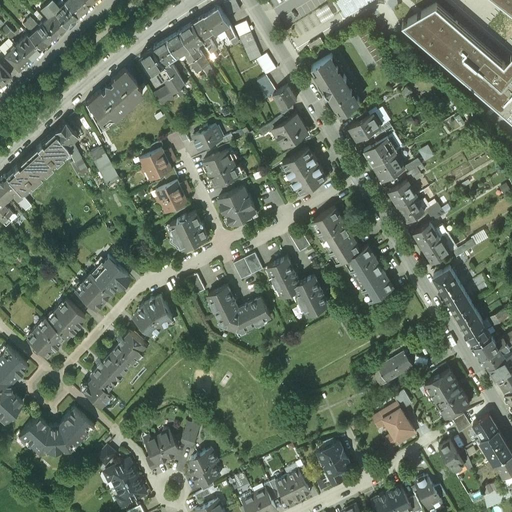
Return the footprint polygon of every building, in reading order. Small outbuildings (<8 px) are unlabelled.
[(68,0),(67,2),(77,13),(89,2),(87,0),(68,0)] [(224,0),(223,1),(228,12),(240,6),(237,0),(224,0)] [(335,0),(346,16),(372,0),(335,0)] [(436,3),(402,23),(511,119),(511,0),(498,0),(511,10),(511,54),(504,63),(436,3)] [(67,2),(55,12),(65,23),(77,13),(67,2)] [(230,21),(219,4),(214,7),(205,13),(214,28),(216,30),(223,25),(230,21)] [(55,12),(43,22),(54,34),(65,23),(55,12)] [(214,28),(205,13),(191,22),(201,39),(203,38),(209,46),(214,43),(207,33),(214,28)] [(53,34),(41,21),(35,27),(46,40),(53,34)] [(230,21),(223,25),(226,33),(221,36),(228,46),(238,39),(230,21)] [(388,59),(364,21),(355,27),(378,65),(388,59)] [(201,39),(191,22),(179,29),(203,67),(207,74),(213,70),(198,46),(196,46),(194,43),(201,39)] [(14,32),(6,24),(1,29),(9,37),(14,32)] [(46,40),(35,27),(28,33),(40,46),(46,40)] [(203,67),(179,29),(166,37),(177,54),(180,52),(185,49),(186,51),(186,54),(196,71),(203,67)] [(261,54),(251,30),(240,35),(250,59),(261,54)] [(28,33),(26,32),(14,43),(28,57),(40,46),(28,33)] [(14,43),(9,37),(0,45),(1,47),(0,48),(4,53),(18,67),(28,57),(14,43)] [(177,54),(166,37),(154,45),(179,86),(186,82),(173,62),(171,62),(169,59),(177,54)] [(209,46),(207,47),(210,53),(217,48),(214,43),(209,46)] [(179,86),(154,45),(140,53),(154,75),(158,72),(155,68),(159,65),(161,68),(161,70),(173,90),(179,86)] [(276,67),(267,52),(257,58),(266,73),(276,67)] [(359,99),(331,52),(312,64),(340,110),(359,99)] [(0,62),(0,83),(10,74),(0,62)] [(124,66),(110,79),(112,80),(101,89),(100,88),(86,101),(86,102),(85,100),(84,101),(100,128),(109,123),(108,121),(137,95),(139,97),(142,91),(143,90),(140,86),(134,80),(135,78),(124,66)] [(267,72),(275,87),(286,81),(278,66),(267,72)] [(277,90),(266,73),(257,79),(265,98),(273,93),(272,93),(277,90)] [(277,90),(272,93),(273,93),(281,106),(281,107),(288,103),(297,97),(288,83),(277,90)] [(167,84),(154,92),(161,104),(174,96),(167,84)] [(406,87),(401,93),(407,97),(411,91),(406,87)] [(288,103),(281,107),(281,106),(278,108),(282,114),(292,108),(288,103)] [(366,109),(357,115),(360,119),(369,114),(366,109)] [(360,119),(349,126),(357,139),(372,130),(381,124),(373,111),(369,114),(360,119)] [(283,121),(274,127),(280,136),(279,137),(283,144),(306,130),(296,113),(283,121)] [(280,116),(259,128),(262,134),(274,127),(283,121),(280,116)] [(64,119),(53,129),(65,143),(69,151),(73,159),(74,158),(77,157),(80,156),(72,141),(70,139),(77,133),(64,119)] [(388,119),(381,124),(372,130),(376,135),(392,125),(388,119)] [(216,123),(209,126),(207,123),(200,126),(198,131),(192,134),(197,143),(200,142),(202,146),(209,143),(210,140),(212,141),(215,140),(222,137),(222,136),(216,123)] [(376,135),(374,136),(377,141),(387,134),(395,130),(392,125),(376,135)] [(183,127),(178,129),(183,140),(189,138),(183,127)] [(36,145),(16,162),(11,166),(12,167),(4,173),(17,187),(21,192),(41,174),(38,171),(41,168),(44,171),(63,154),(65,153),(69,151),(65,143),(53,129),(40,141),(35,145),(36,145)] [(222,137),(215,140),(217,146),(229,141),(234,138),(231,132),(222,136),(222,137)] [(377,141),(364,149),(373,164),(395,151),(397,150),(387,134),(377,141)] [(160,139),(150,144),(152,149),(162,145),(163,144),(160,139)] [(229,141),(217,146),(220,151),(228,147),(229,148),(232,146),(229,141)] [(119,176),(101,144),(89,150),(107,183),(119,176)] [(419,148),(423,159),(433,155),(428,144),(419,148)] [(152,149),(140,155),(144,162),(145,166),(173,153),(171,147),(164,150),(162,145),(152,149)] [(308,146),(282,162),(287,169),(285,169),(289,175),(290,175),(292,178),(291,179),(295,185),(296,184),(301,192),(326,176),(322,169),(323,168),(313,152),(312,153),(308,146)] [(220,151),(203,159),(209,172),(234,160),(229,148),(228,147),(220,151)] [(395,151),(373,164),(382,179),(404,166),(395,151)] [(173,153),(145,166),(147,170),(151,177),(163,171),(172,167),(170,162),(176,159),(173,153)] [(418,157),(406,164),(410,170),(416,166),(421,163),(418,157)] [(82,173),(74,158),(73,159),(70,161),(78,175),(82,173)] [(234,160),(209,172),(215,185),(229,178),(240,172),(234,160)] [(172,167),(163,171),(165,177),(176,171),(173,166),(172,167)] [(410,170),(407,172),(410,178),(420,172),(416,166),(410,170)] [(240,172),(229,178),(231,183),(247,176),(245,170),(240,172)] [(176,171),(165,177),(168,182),(177,177),(179,177),(176,171)] [(4,173),(0,176),(0,188),(6,196),(12,191),(13,194),(17,198),(23,194),(21,192),(17,187),(4,173)] [(168,182),(156,188),(159,195),(161,199),(189,185),(186,179),(180,182),(177,177),(168,182)] [(407,178),(391,188),(395,195),(393,197),(398,205),(414,195),(416,194),(407,178)] [(244,184),(231,190),(231,191),(227,193),(227,192),(218,196),(221,201),(220,202),(224,209),(225,209),(231,222),(232,221),(233,222),(244,217),(244,216),(256,210),(253,204),(254,204),(249,194),(248,194),(244,184)] [(189,185),(161,199),(163,202),(166,209),(172,206),(188,199),(185,194),(192,191),(189,185)] [(30,203),(23,194),(17,198),(23,205),(26,207),(30,203)] [(414,195),(398,205),(407,220),(424,210),(414,195)] [(188,199),(172,206),(175,212),(191,204),(189,199),(188,199)] [(437,201),(426,208),(429,214),(440,207),(437,201)] [(335,205),(314,218),(321,230),(319,231),(331,251),(333,249),(340,261),(347,257),(347,256),(361,248),(360,247),(335,205)] [(12,212),(7,207),(3,212),(7,217),(12,212)] [(196,209),(187,213),(187,212),(180,215),(181,217),(170,222),(172,225),(173,228),(172,236),(179,241),(182,247),(193,242),(194,243),(200,240),(200,239),(208,235),(196,209)] [(3,212),(0,213),(0,218),(5,224),(10,220),(7,217),(3,212)] [(429,221),(414,231),(424,246),(439,237),(429,221)] [(172,225),(154,234),(164,256),(182,247),(179,241),(172,236),(173,228),(172,225)] [(301,228),(291,235),(300,250),(310,244),(301,228)] [(439,237),(424,246),(433,262),(450,251),(441,236),(439,237)] [(466,242),(453,249),(456,255),(463,251),(469,248),(466,242)] [(393,286),(367,243),(360,247),(361,248),(347,256),(347,257),(354,268),(352,269),(364,289),(366,287),(373,299),(393,286)] [(255,251),(244,256),(252,273),(263,267),(255,251)] [(456,255),(452,257),(457,266),(469,260),(463,251),(456,255)] [(109,291),(125,275),(104,255),(89,272),(109,291)] [(287,255),(267,265),(272,274),(270,275),(275,287),(278,286),(282,295),(295,288),(295,287),(297,287),(295,283),(299,281),(300,280),(287,255)] [(244,256),(233,262),(241,278),(252,273),(244,256)] [(450,264),(434,274),(442,288),(458,278),(450,264)] [(109,291),(89,272),(73,288),(95,307),(100,302),(101,302),(105,298),(104,297),(109,291)] [(197,272),(186,277),(194,293),(205,288),(197,272)] [(482,272),(467,281),(471,289),(487,279),(482,272)] [(329,303),(314,273),(300,280),(299,281),(295,283),(297,287),(295,287),(295,288),(298,293),(299,293),(306,306),(304,307),(307,313),(329,303)] [(458,278),(442,288),(450,302),(466,292),(458,278)] [(487,279),(471,289),(476,296),(491,286),(487,279)] [(227,284),(220,287),(219,287),(216,289),(208,293),(221,321),(226,323),(225,325),(231,327),(239,306),(227,284)] [(474,306),(466,292),(450,302),(458,316),(474,306)] [(161,294),(155,297),(155,296),(153,297),(151,296),(150,298),(149,299),(149,300),(145,301),(142,305),(142,304),(141,305),(138,305),(138,308),(138,309),(133,314),(141,321),(140,322),(145,327),(146,326),(153,332),(155,329),(158,329),(162,324),(168,321),(169,319),(173,317),(168,307),(169,306),(166,300),(164,300),(161,294)] [(261,295),(239,306),(231,327),(237,329),(238,327),(243,328),(271,315),(267,307),(265,303),(261,295)] [(84,314),(65,296),(58,304),(58,303),(52,309),(53,310),(47,316),(46,317),(64,333),(65,335),(70,330),(71,331),(75,326),(74,325),(76,324),(77,324),(81,320),(80,319),(84,314)] [(498,299),(483,309),(488,316),(503,307),(498,299)] [(474,306),(458,316),(467,329),(483,319),(474,306)] [(503,307),(488,316),(492,323),(507,314),(503,307)] [(64,333),(46,317),(47,316),(44,314),(42,318),(42,320),(39,323),(37,322),(31,328),(32,328),(25,335),(32,341),(33,341),(39,346),(39,347),(45,353),(50,348),(51,349),(60,339),(59,338),(64,333)] [(491,334),(483,319),(467,329),(475,343),(491,334)] [(422,322),(411,328),(415,333),(425,327),(422,322)] [(144,341),(132,330),(128,330),(109,350),(126,365),(131,359),(133,360),(143,349),(142,348),(144,345),(144,341)] [(511,337),(511,330),(503,335),(506,341),(511,337)] [(503,335),(498,338),(496,341),(493,336),(492,334),(491,334),(475,343),(482,354),(506,341),(503,335)] [(506,341),(482,354),(489,366),(506,357),(501,349),(505,349),(510,346),(506,341)] [(0,351),(0,415),(2,413),(6,417),(11,412),(17,406),(16,406),(22,399),(21,397),(14,391),(14,392),(10,388),(10,379),(16,372),(17,373),(23,366),(23,365),(26,361),(20,355),(14,349),(14,350),(6,343),(4,346),(4,348),(0,351)] [(109,350),(91,370),(91,374),(92,375),(106,387),(126,365),(109,350)] [(405,350),(378,366),(376,363),(374,365),(375,367),(370,370),(371,373),(374,372),(381,384),(414,365),(405,350)] [(511,353),(506,357),(489,366),(505,392),(511,387),(511,353)] [(446,361),(432,370),(434,374),(438,371),(439,373),(449,366),(446,361)] [(439,373),(425,381),(446,415),(470,401),(449,366),(439,373)] [(106,387),(92,375),(83,384),(83,388),(98,401),(102,401),(111,392),(106,387)] [(404,388),(393,394),(397,400),(401,407),(411,401),(404,388)] [(401,407),(397,400),(373,414),(379,425),(386,421),(392,431),(385,435),(392,445),(416,431),(401,407)] [(45,419),(38,413),(36,412),(30,418),(24,424),(25,424),(20,430),(24,433),(21,436),(29,443),(30,442),(36,447),(44,447),(44,448),(63,447),(63,446),(70,446),(73,443),(89,426),(91,426),(94,423),(86,416),(86,415),(80,410),(73,404),(70,408),(69,408),(63,415),(63,416),(57,422),(48,423),(44,419),(45,419)] [(464,412),(453,418),(459,431),(471,424),(464,412)] [(489,412),(473,422),(482,437),(498,428),(489,412)] [(357,426),(354,419),(349,422),(352,429),(357,426)] [(187,423),(181,440),(187,442),(192,425),(187,423)] [(179,446),(170,428),(164,425),(162,432),(157,434),(169,457),(175,453),(174,451),(177,450),(176,448),(179,446)] [(192,425),(187,442),(193,444),(199,427),(192,425)] [(482,437),(480,439),(494,462),(496,460),(511,451),(498,428),(482,437)] [(169,457),(157,434),(146,439),(153,453),(157,462),(158,462),(169,457)] [(333,435),(317,442),(320,448),(336,441),(333,435)] [(458,451),(450,437),(438,444),(441,448),(453,468),(463,462),(464,461),(458,451)] [(320,448),(318,449),(327,467),(315,473),(322,487),(343,476),(338,467),(350,461),(347,455),(343,445),(342,445),(339,439),(336,441),(320,448)] [(108,443),(97,454),(106,462),(116,451),(108,443)] [(211,446),(201,451),(200,451),(197,450),(196,453),(195,454),(196,454),(191,456),(193,459),(190,461),(191,464),(189,466),(192,472),(218,460),(211,446)] [(465,447),(458,451),(464,461),(463,462),(468,469),(473,467),(465,447)] [(511,451),(496,460),(504,474),(511,471),(511,472),(511,451)] [(153,453),(146,457),(152,468),(159,464),(158,462),(157,462),(153,453)] [(389,456),(382,454),(380,464),(387,466),(389,456)] [(131,461),(124,464),(122,461),(106,469),(109,477),(113,475),(117,484),(137,474),(131,461)] [(214,461),(192,472),(198,484),(200,483),(211,478),(220,473),(214,461)] [(311,479),(303,463),(298,466),(299,467),(306,482),(311,479)] [(306,482),(299,467),(287,473),(299,498),(306,494),(305,493),(310,490),(306,482)] [(287,473),(276,479),(283,493),(287,502),(292,499),(293,501),(299,498),(287,473)] [(137,474),(117,484),(121,493),(118,494),(122,502),(139,494),(137,491),(144,488),(137,474)] [(431,482),(427,474),(425,475),(424,474),(417,477),(418,479),(415,480),(428,506),(435,503),(436,505),(442,502),(440,497),(436,489),(435,489),(434,486),(432,481),(431,482)] [(275,477),(269,480),(277,496),(283,493),(276,479),(275,477)] [(211,478),(200,483),(203,489),(208,487),(214,484),(211,478)] [(269,480),(264,482),(266,486),(272,499),(277,496),(269,480)] [(497,480),(489,483),(493,490),(500,487),(497,480)] [(489,482),(482,486),(485,494),(493,490),(489,483),(489,482)] [(446,494),(440,483),(434,486),(435,489),(436,489),(440,497),(446,494)] [(487,507),(511,494),(511,490),(509,483),(500,487),(493,490),(485,494),(483,494),(487,507)] [(272,499),(266,486),(254,492),(264,511),(270,511),(277,509),(272,499)] [(402,486),(398,489),(396,486),(387,490),(397,511),(403,511),(412,508),(408,498),(402,486)] [(203,489),(195,493),(198,499),(200,498),(199,498),(210,492),(208,487),(203,489)] [(384,491),(378,493),(379,494),(371,498),(378,511),(397,511),(387,490),(384,492),(384,491)] [(479,490),(472,493),(476,502),(483,499),(479,490)] [(264,511),(254,492),(252,493),(250,491),(239,496),(243,503),(245,502),(245,503),(249,511),(264,511)] [(422,508),(415,494),(408,498),(412,508),(414,511),(422,508)] [(218,498),(203,505),(203,506),(200,508),(199,507),(195,509),(196,511),(220,511),(224,510),(218,498)] [(144,511),(140,503),(127,510),(127,511),(144,511)] [(249,511),(245,503),(240,506),(243,511),(249,511)] [(361,511),(357,503),(347,508),(348,511),(346,511),(361,511)]
